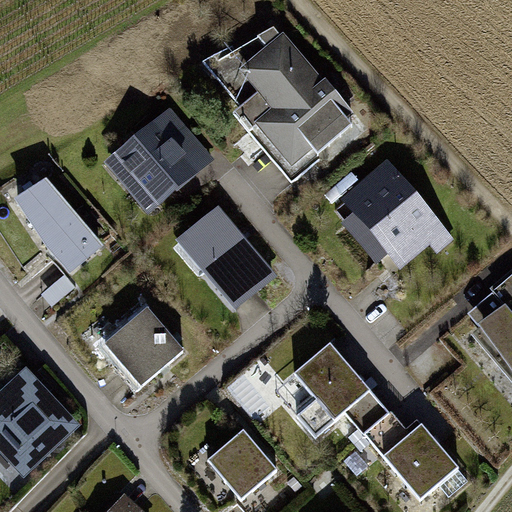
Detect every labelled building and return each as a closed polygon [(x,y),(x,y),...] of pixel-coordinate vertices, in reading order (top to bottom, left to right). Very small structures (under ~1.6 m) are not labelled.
[(238,53),(211,68),(252,115),(249,118),(248,118),(242,123),(251,134),(254,131),(297,182),(361,128),(327,87),(325,88),(275,30),(259,40),(271,54),(252,70),(238,53)] [(185,131),(174,118),(164,127),(175,139),(185,131)] [(139,168),(131,174),(156,203),(194,170),(160,131),(130,156),(139,168)] [(397,180),(359,211),(394,253),(432,222),(397,180)] [(47,185),(20,203),(50,251),(71,275),(101,250),(47,185)] [(219,214),(190,239),(214,268),(207,274),(237,310),(274,278),(219,214)] [(431,241),(440,252),(453,241),(444,230),(431,241)] [(511,279),(478,309),(490,322),(481,330),(492,342),(493,341),(510,361),(501,368),(511,379),(511,279)] [(149,312),(107,348),(143,390),(185,354),(149,312)] [(332,346),(296,377),(318,402),(299,418),(317,440),(347,415),(366,438),(367,436),(391,416),(332,346)] [(27,379),(0,404),(0,425),(7,433),(0,438),(0,445),(28,475),(47,458),(44,455),(71,430),(57,416),(54,419),(41,405),(47,400),(27,379)] [(391,416),(367,436),(422,503),(440,488),(450,499),(470,483),(424,427),(412,437),(393,414),(391,416)] [(245,433),(209,463),(243,503),(278,473),(245,433)] [(138,511),(126,500),(115,511),(138,511)]
